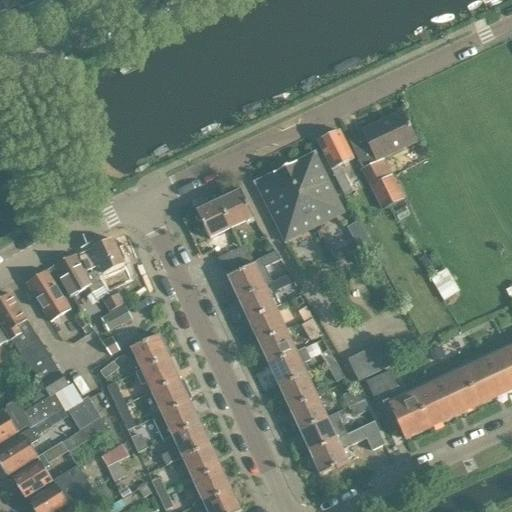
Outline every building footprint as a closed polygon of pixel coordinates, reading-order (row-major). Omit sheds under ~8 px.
[(0,0),(0,10),(17,2),(18,6),(32,0),(0,0)] [(362,131),(348,138),(368,183),(381,209),(402,197),(389,173),(380,157),(415,141),(407,123),(400,109),(360,128),(362,131)] [(337,129),(316,139),(343,194),(351,191),(339,166),(337,167),(336,165),(352,157),(337,129)] [(313,153),(284,167),(313,224),(342,210),(337,201),(313,153)] [(284,167),(254,181),(269,212),(278,230),(282,239),(313,224),(284,167)] [(352,172),(345,176),(351,188),(358,184),(352,172)] [(239,188),(217,198),(231,227),(253,216),(239,188)] [(217,198),(194,208),(208,237),(231,227),(217,198)] [(111,236),(77,252),(86,270),(89,268),(90,270),(90,271),(95,269),(98,276),(124,263),(111,236)] [(239,244),(237,245),(244,260),(252,257),(244,241),(239,244)] [(237,245),(216,255),(223,270),(244,260),(237,245)] [(74,253),(51,265),(69,295),(83,288),(86,293),(90,291),(95,299),(100,296),(102,299),(109,295),(98,276),(95,269),(90,271),(90,270),(85,273),(74,253)] [(254,262),(226,274),(237,297),(264,284),(254,262)] [(444,268),(429,276),(442,298),(456,289),(444,268)] [(45,269),(25,281),(49,320),(69,308),(45,269)] [(264,284),(237,297),(247,319),(274,306),(264,284)] [(102,299),(101,299),(107,310),(122,301),(116,291),(109,295),(102,299)] [(9,292),(0,296),(0,323),(9,338),(10,338),(29,368),(31,367),(47,394),(53,391),(66,382),(35,332),(34,332),(30,326),(9,292)] [(123,303),(100,316),(107,329),(130,316),(123,303)] [(304,304),(296,309),(302,319),(303,320),(305,324),(313,319),(304,304)] [(274,306),(247,319),(257,340),(285,328),(274,306)] [(81,310),(73,315),(80,326),(84,332),(92,327),(88,321),(81,310)] [(303,320),(299,323),(309,338),(313,336),(321,332),(313,319),(305,324),(303,320)] [(285,328),(257,340),(268,362),(295,350),(295,348),(285,328)] [(158,333),(130,346),(139,367),(140,369),(168,356),(158,333)] [(113,334),(104,338),(110,351),(119,347),(113,334)] [(381,339),(343,357),(354,379),(392,361),(381,339)] [(496,349),(383,401),(396,428),(401,426),(405,435),(511,385),(511,343),(497,351),(496,349)] [(440,343),(428,348),(432,358),(444,354),(440,343)] [(295,350),(268,362),(278,384),(306,372),(305,370),(308,368),(304,359),(309,357),(303,344),(295,348),(295,350)] [(327,347),(319,352),(325,362),(327,367),(335,362),(327,347)] [(140,369),(135,371),(140,383),(141,384),(146,381),(150,391),(178,378),(168,356),(140,369)] [(111,358),(98,369),(104,376),(117,366),(111,358)] [(335,362),(327,367),(335,380),(343,375),(335,362)] [(390,368),(366,379),(374,398),(398,387),(398,386),(390,368)] [(306,372),(278,384),(289,406),(316,393),(306,372)] [(178,378),(150,391),(161,413),(189,399),(184,390),(186,389),(186,386),(182,379),(180,377),(178,378)] [(66,382),(53,391),(62,405),(64,408),(66,407),(82,398),(70,379),(66,382)] [(114,381),(106,385),(116,407),(124,403),(114,381)] [(40,385),(29,391),(36,401),(46,395),(40,385)] [(350,388),(341,392),(348,408),(351,406),(365,400),(363,397),(357,385),(350,388)] [(3,409),(0,411),(0,439),(16,430),(15,428),(23,423),(31,426),(45,417),(62,405),(53,391),(47,394),(46,395),(36,401),(23,409),(15,397),(5,403),(3,409)] [(316,393),(289,406),(299,428),(326,415),(316,393)] [(82,398),(66,407),(78,428),(99,415),(86,395),(82,398)] [(189,399),(161,413),(171,434),(199,421),(189,399)] [(365,400),(351,406),(355,413),(368,408),(365,402),(365,400)] [(124,403),(116,407),(126,429),(135,425),(124,403)] [(326,415),(299,428),(309,450),(337,437),(336,436),(326,415)] [(23,435),(0,449),(0,463),(6,474),(37,455),(29,442),(38,437),(36,434),(50,426),(45,417),(31,426),(21,432),(23,435)] [(373,419),(360,425),(365,436),(371,448),(383,442),(384,442),(373,419)] [(176,445),(160,453),(164,463),(181,456),(209,443),(199,421),(171,434),(176,445)] [(137,431),(130,435),(137,450),(145,446),(137,431)] [(347,460),(342,448),(351,443),(346,432),(336,436),(337,437),(309,450),(320,472),(347,460)] [(38,459),(11,476),(24,496),(51,479),(44,468),(51,464),(47,459),(65,449),(59,440),(37,455),(38,459)] [(120,442),(101,454),(106,465),(117,459),(128,454),(120,442)] [(209,443),(181,456),(191,478),(220,465),(209,443)] [(117,459),(106,465),(113,479),(116,477),(124,474),(117,459)] [(54,482),(28,499),(35,511),(51,511),(67,503),(91,487),(76,463),(51,478),(54,482)] [(220,465),(191,478),(202,500),(230,487),(220,465)] [(158,475),(150,479),(157,494),(165,490),(158,475)] [(145,482),(137,487),(143,496),(150,491),(145,482)] [(125,484),(118,489),(122,495),(129,490),(125,484)] [(69,506),(59,511),(77,511),(80,510),(77,505),(95,494),(91,487),(67,503),(69,506)] [(230,487),(202,500),(207,511),(241,511),(240,510),(240,509),(230,487)] [(165,490),(157,494),(164,508),(172,504),(165,490)] [(127,493),(120,497),(124,504),(131,499),(127,493)] [(120,497),(105,505),(110,511),(111,511),(124,505),(124,504),(120,497)]
